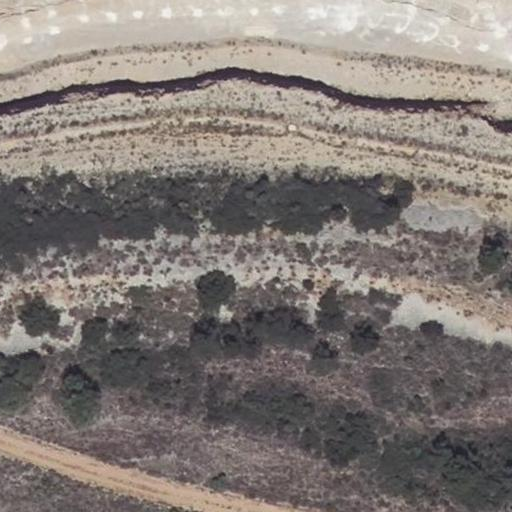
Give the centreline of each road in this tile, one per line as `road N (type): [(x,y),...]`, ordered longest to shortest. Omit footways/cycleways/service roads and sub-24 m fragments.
road 1 (track): [(0,155),(163,134),(375,146),(511,179)]
road 2 (track): [(0,438),(250,511)]
